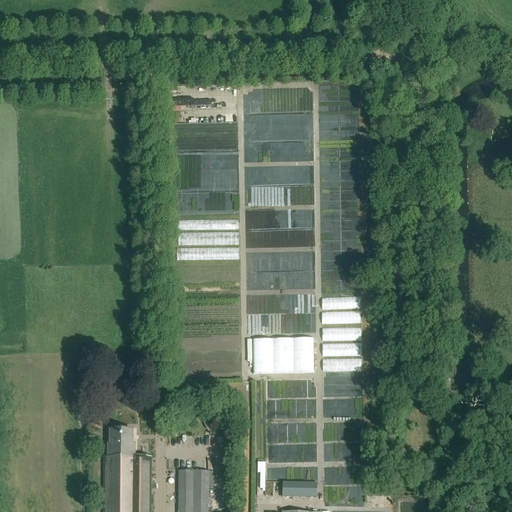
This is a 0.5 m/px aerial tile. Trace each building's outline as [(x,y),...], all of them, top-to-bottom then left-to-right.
[(241,228),(241,218),(180,220),(181,230),(241,228)] [(325,325),(324,325),(325,340),(364,340),(363,296),(324,297),(324,310),(325,325)] [(313,373),(312,339),(253,340),(253,374),(313,373)] [(325,355),(364,355),(364,342),(325,342),(325,355)] [(324,359),(325,371),(364,370),(363,357),(324,359)] [(150,511),(151,457),(135,457),(135,448),(134,444),(132,444),(132,432),(109,431),(109,444),(107,444),(107,448),(107,458),(104,458),(104,511),(150,511)] [(177,511),(207,511),(208,472),(178,471),(177,511)] [(317,498),(318,483),(282,482),(282,497),(317,498)]
